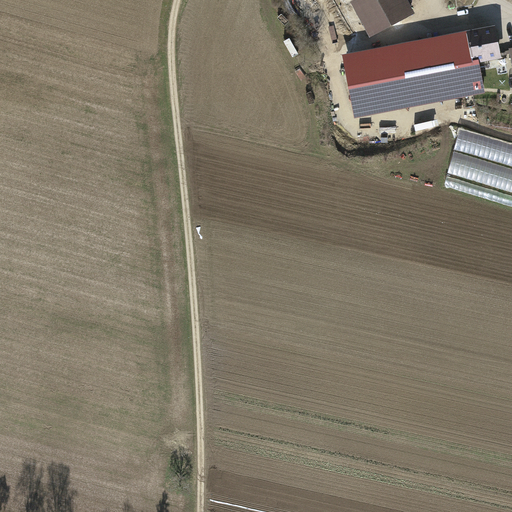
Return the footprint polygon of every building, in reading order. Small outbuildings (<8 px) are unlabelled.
[(356,0),(357,1),(351,4),(370,39),(416,15),(407,0),(356,0)] [(496,29),(343,58),(355,120),(485,95),(479,65),(502,61),(496,29)] [(511,144),(461,129),(455,148),(511,165),(511,144)] [(511,169),(454,153),(448,172),(511,190),(511,169)] [(511,195),(447,177),(444,188),(511,207),(511,195)]
